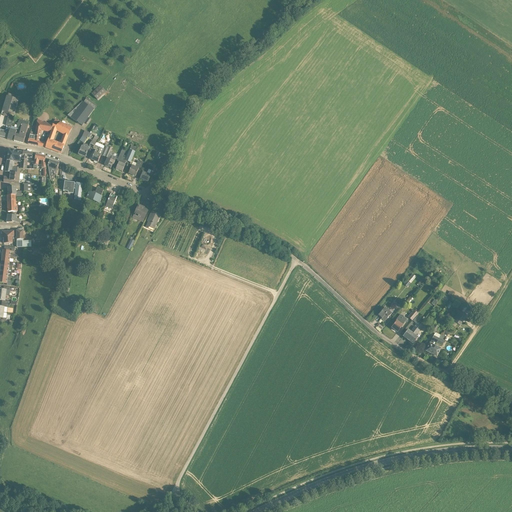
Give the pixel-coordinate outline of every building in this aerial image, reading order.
[(97,100),(106,92),(100,86),(92,94),(97,100)] [(72,117),(82,124),(93,109),(83,101),(72,117)] [(14,118),(9,117),(8,117),(6,125),(12,127),(14,118)] [(50,133),(53,124),(42,122),(42,121),(37,120),(37,122),(35,133),(34,141),(29,140),(28,144),(46,148),(47,143),(40,142),(42,131),(50,133)] [(61,154),(64,146),(68,136),(72,129),(60,123),(55,120),(53,124),(50,133),(47,143),(46,148),(61,154)] [(15,134),(14,141),(24,144),(28,125),(22,124),(19,135),(15,134)] [(16,131),(10,129),(10,131),(9,132),(7,139),(7,140),(14,141),(15,134),(16,131)] [(0,130),(0,131),(0,136),(7,139),(9,132),(0,130)] [(89,139),(91,134),(85,131),(83,136),(79,140),(84,144),(88,138),(89,139)] [(85,157),(89,147),(93,149),(95,146),(95,145),(97,140),(93,138),(92,141),(90,145),(87,144),(87,145),(84,144),(82,147),(78,155),(85,157)] [(95,150),(95,153),(94,152),(91,160),(98,163),(101,155),(102,156),(105,157),(109,147),(109,146),(106,144),(105,146),(103,149),(95,146),(93,149),(95,150)] [(123,157),(125,152),(121,150),(117,162),(119,163),(116,170),(122,172),(125,165),(126,161),(130,163),(136,150),(135,150),(136,148),(131,146),(128,153),(126,158),(123,157)] [(105,157),(108,158),(107,159),(104,166),(111,168),(112,165),(113,165),(116,158),(110,155),(111,152),(112,148),(109,147),(105,157)] [(20,163),(22,153),(9,151),(6,166),(14,167),(15,162),(20,163)] [(32,159),(33,154),(23,152),(20,169),(26,170),(27,158),(32,159)] [(46,157),(39,156),(39,161),(38,165),(41,165),(41,168),(41,169),(43,169),(46,169),(46,168),(45,162),(46,157)] [(54,178),(59,164),(50,160),(48,166),(49,176),(54,178)] [(144,163),(141,162),(141,163),(138,161),(137,164),(135,167),(132,166),(128,174),(135,177),(139,168),(142,169),(144,163)] [(151,170),(153,167),(150,166),(151,164),(147,162),(140,179),(148,182),(150,176),(149,175),(147,174),(148,169),(151,170)] [(11,173),(10,178),(4,177),(3,182),(19,183),(19,180),(23,180),(23,174),(20,174),(17,174),(11,173)] [(81,201),(83,186),(83,184),(76,183),(76,184),(75,184),(75,183),(65,179),(63,191),(68,192),(68,193),(73,194),(74,189),(75,189),(74,200),(81,201)] [(16,187),(8,188),(8,196),(15,195),(15,198),(22,198),(21,191),(16,192),(16,187)] [(101,197),(103,191),(97,188),(95,194),(89,192),(87,198),(95,201),(100,203),(102,197),(101,197)] [(113,206),(117,197),(111,194),(112,193),(109,191),(105,200),(108,201),(105,206),(109,208),(111,204),(113,206)] [(15,207),(15,198),(15,195),(8,196),(7,196),(8,212),(17,212),(17,206),(15,207)] [(148,211),(142,208),(142,207),(138,205),(133,218),(136,220),(138,217),(144,220),(148,211)] [(156,220),(159,215),(152,211),(147,222),(148,222),(146,228),(148,229),(149,227),(154,229),(158,220),(156,220)] [(16,219),(17,216),(12,215),(12,216),(8,215),(7,222),(13,223),(13,222),(21,223),(21,220),(16,219)] [(12,237),(14,237),(14,231),(2,232),(2,238),(4,238),(4,244),(13,243),(12,237)] [(23,241),(23,236),(23,231),(16,231),(17,248),(31,247),(31,241),(23,241)] [(2,256),(13,257),(13,255),(10,254),(11,251),(14,252),(15,248),(4,246),(4,250),(3,250),(3,254),(2,253),(2,256)] [(3,290),(0,289),(0,294),(6,296),(6,290),(9,291),(10,287),(4,287),(3,290)] [(5,301),(6,296),(0,294),(0,300),(2,301),(1,304),(8,305),(8,301),(5,301)] [(402,301),(396,307),(399,310),(405,303),(402,301)] [(391,314),(384,308),(378,315),(382,318),(381,319),(385,322),(391,314)] [(412,321),(417,314),(414,311),(408,317),(412,321)] [(460,326),(466,317),(463,314),(460,312),(453,321),(460,326)] [(404,323),(401,321),(404,317),(400,315),(395,321),(396,322),(392,328),(397,332),(404,323)] [(421,331),(423,329),(419,326),(417,329),(408,340),(413,344),(418,337),(415,336),(419,331),(419,330),(421,331)] [(408,340),(417,329),(414,327),(410,332),(407,330),(403,337),(408,340)] [(431,354),(439,339),(434,336),(426,351),(431,354)] [(442,346),(444,342),(439,339),(431,354),(437,357),(440,349),(439,348),(440,345),(442,346)]
